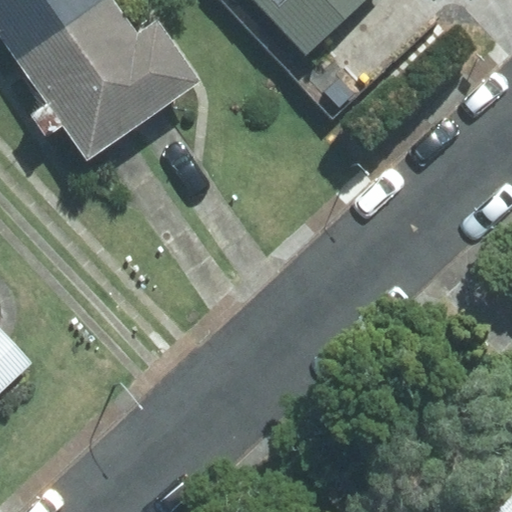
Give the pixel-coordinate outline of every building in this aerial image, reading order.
[(0,0),(0,36),(18,62),(106,0),(0,0)] [(114,0),(106,0),(18,62),(48,104),(33,115),(48,137),(63,126),(87,160),(200,80),(157,20),(138,34),(114,0)] [(255,0),(308,55),(364,0),(255,0)] [(0,392),(32,363),(0,329),(0,392)] [(511,511),(511,493),(491,511),(511,511)]
